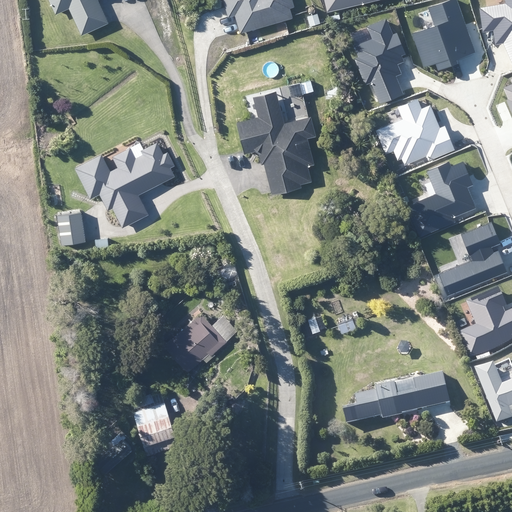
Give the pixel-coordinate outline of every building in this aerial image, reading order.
[(49,0),(56,15),(69,9),(81,36),(108,24),(96,0),(49,0)] [(222,0),(229,19),(235,17),(240,34),(294,17),(290,4),(293,2),(292,0),(222,0)] [(323,0),(327,13),(378,0),(323,0)] [(474,51),(457,0),(444,0),(428,5),(435,26),(415,33),(426,63),(434,61),(437,70),(450,66),(451,59),(474,51)] [(511,0),(504,0),(505,2),(481,6),(483,31),(493,30),(496,46),(503,42),(511,64),(511,0)] [(320,25),(318,14),(307,16),(310,27),(320,25)] [(384,22),(372,27),(376,38),(357,46),(361,56),(357,58),(367,81),(372,78),(381,100),(403,91),(396,75),(401,73),(397,63),(405,60),(400,53),(404,52),(397,36),(391,38),(384,22)] [(511,78),(511,84),(502,89),(511,113),(511,78),(511,79),(511,78)] [(271,195),(301,187),(301,183),(310,181),(306,165),(312,164),(306,138),(314,136),(310,118),(284,124),(276,91),(252,97),(258,118),(236,123),(244,154),(256,151),(260,166),(264,165),(271,195)] [(439,132),(430,109),(421,112),(416,98),(398,105),(403,119),(379,128),(387,150),(395,147),(399,156),(403,154),(406,162),(427,154),(428,161),(454,151),(445,129),(439,132)] [(136,159),(134,155),(131,149),(112,158),(117,168),(112,171),(107,161),(104,155),(76,169),(90,199),(100,194),(108,210),(113,208),(123,227),(148,215),(138,195),(174,176),(157,143),(142,151),(144,155),(136,159)] [(448,160),(426,169),(435,193),(407,204),(419,236),(456,222),(454,216),(475,208),(467,187),(471,185),(462,161),(450,165),(448,160)] [(84,242),(80,213),(58,216),(62,245),(84,242)] [(499,242),(491,221),(460,232),(470,260),(439,271),(446,293),(506,272),(499,252),(486,257),(483,248),(499,242)] [(231,264),(215,272),(221,284),(237,276),(231,264)] [(227,292),(239,287),(236,280),(224,285),(227,292)] [(511,310),(510,312),(499,287),(466,301),(477,327),(461,334),(471,357),(511,339),(511,310)] [(226,314),(217,321),(214,324),(204,312),(202,313),(197,318),(166,344),(189,371),(197,363),(205,357),(208,362),(209,361),(214,357),(217,354),(215,352),(240,331),(226,314)] [(357,330),(353,316),(337,321),(342,334),(357,330)] [(320,331),(317,317),(308,319),(312,334),(320,331)] [(511,380),(501,385),(493,364),(475,371),(497,424),(511,418),(511,413),(510,408),(511,406),(511,380)] [(450,404),(443,375),(394,387),(393,386),(355,395),(358,407),(343,411),(347,427),(382,418),(382,421),(450,404)] [(155,401),(154,400),(152,394),(132,401),(134,408),(155,401)] [(143,436),(174,426),(167,402),(156,405),(136,412),(143,436)] [(101,457),(96,461),(106,473),(135,449),(121,432),(112,439),(116,445),(101,457)] [(161,451),(178,446),(175,435),(145,445),(148,456),(161,451)] [(94,461),(100,456),(95,451),(89,456),(94,461)]
